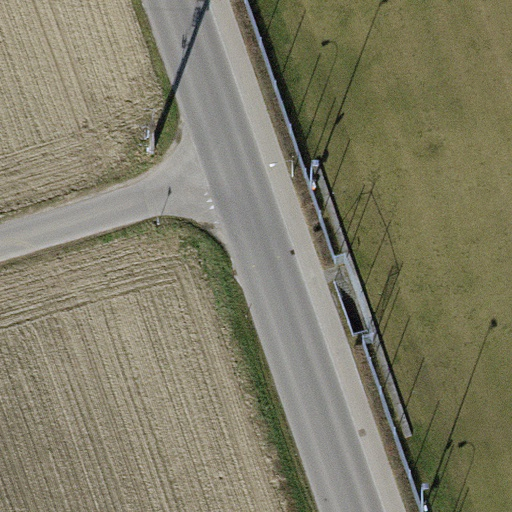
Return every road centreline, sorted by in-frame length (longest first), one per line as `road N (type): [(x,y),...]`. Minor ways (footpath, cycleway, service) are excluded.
road 1 (tertiary): [(354,511),(178,0)]
road 2 (track): [(0,248),(238,174)]
